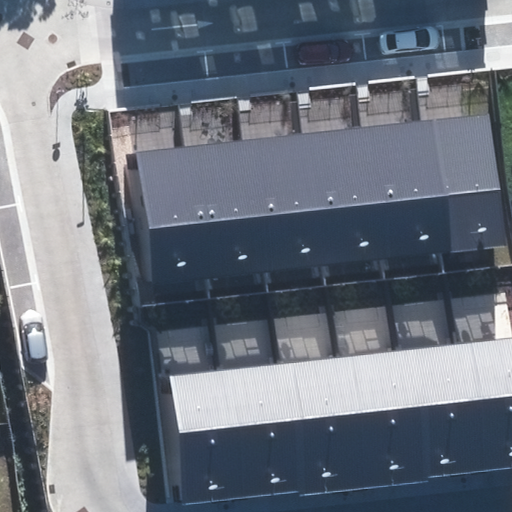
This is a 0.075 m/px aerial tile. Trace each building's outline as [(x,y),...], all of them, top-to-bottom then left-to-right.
[(425,121),(440,253),(499,246),(485,114),(425,121)] [(425,120),(364,127),(379,259),(440,253),(425,121),(425,120)] [(305,133),(319,266),(379,259),(364,127),(305,133)] [(305,133),(247,139),(262,272),(319,266),(305,133)] [(189,146),(204,280),(262,274),(262,272),(247,139),(189,146)] [(189,146),(126,153),(141,287),(204,280),(189,146)] [(511,339),(462,347),(476,473),(511,468),(511,339)] [(462,347),(398,353),(413,479),(476,473),(462,347)] [(339,360),(353,486),(413,479),(398,353),(339,360)] [(339,360),(281,366),(296,493),(353,486),(339,360)] [(221,373),(235,499),(296,493),(281,366),(221,373)] [(221,373),(158,380),(173,506),(235,499),(221,373)]
